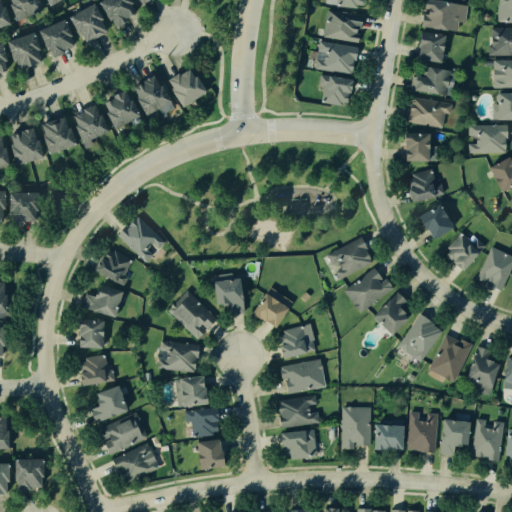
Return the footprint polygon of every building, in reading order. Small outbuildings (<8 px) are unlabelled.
[(0,0),(0,27),(8,26),(2,0),(0,0)] [(2,0),(33,0),(38,8),(10,18),(2,0)] [(62,12),(84,0),(86,0),(102,28),(79,41),(62,12)] [(93,0),(126,0),(133,11),(109,25),(93,0)] [(483,0),(511,0),(511,22),(482,22),(483,0)] [(421,2),(457,4),(451,32),(417,26),(421,2)] [(319,6),(362,14),(358,47),(313,37),(319,6)] [(32,26),(57,15),(70,43),(45,55),(32,26)] [(485,26),(511,26),(511,54),(487,54),(485,26)] [(1,38),(27,30),(37,62),(11,70),(1,38)] [(412,33),(440,37),(435,61),(409,56),(412,33)] [(0,73),(9,71),(1,42),(0,42),(0,73)] [(316,45),(356,52),(352,74),(310,66),(316,45)] [(491,60),(511,60),(511,86),(491,85),(491,60)] [(409,63),(447,70),(444,98),(403,91),(409,63)] [(185,64),(203,93),(180,108),(161,79),(185,64)] [(125,84),(141,116),(168,104),(152,71),(125,84)] [(318,75),(352,81),(341,106),(322,103),(318,75)] [(94,96),(108,128),(135,117),(121,84),(94,96)] [(490,91),(511,91),(511,118),(490,118),(490,91)] [(63,110),(77,142),(104,130),(90,98),(63,110)] [(401,98),(443,104),(440,129),(397,121),(401,98)] [(35,124),(47,155),(72,145),(60,114),(35,124)] [(2,132),(12,166),(41,157),(31,123),(2,132)] [(463,125),(504,124),(505,150),(465,152),(463,125)] [(396,133),(423,134),(423,160),(396,160),(396,133)] [(0,166),(8,165),(3,136),(0,136),(0,166)] [(482,168),(506,155),(511,166),(511,183),(498,193),(482,168)] [(400,173),(426,166),(433,189),(404,197),(400,173)] [(5,191),(5,223),(34,224),(34,191),(5,191)] [(413,214),(434,202),(448,228),(426,241),(413,214)] [(135,212),(164,243),(142,260),(113,229),(135,212)] [(329,250),(357,233),(366,248),(361,250),(369,262),(336,281),(330,270),(334,260),(329,250)] [(439,252),(456,234),(477,250),(457,272),(439,252)] [(101,242),(131,261),(123,272),(128,275),(120,285),(87,268),(101,242)] [(488,245),(511,256),(511,264),(498,292),(471,279),(488,245)] [(207,269),(234,265),(241,314),(224,315),(222,302),(211,302),(207,269)] [(342,289),(370,268),(379,278),(382,276),(390,288),(356,313),(342,289)] [(92,283),(117,291),(111,317),(78,308),(83,292),(89,294),(92,283)] [(167,311),(188,292),(214,316),(205,326),(198,320),(188,329),(167,311)] [(246,310),(258,292),(280,307),(268,327),(246,310)] [(369,311),(393,292),(402,300),(395,307),(404,317),(384,333),(369,311)] [(395,346),(417,313),(440,331),(417,366),(395,346)] [(74,319),(97,320),(97,348),(71,345),(74,319)] [(283,329),(308,322),(311,344),(274,351),(272,335),(283,329)] [(425,370),(443,334),(467,345),(450,380),(425,370)] [(159,336),(195,341),(191,370),(155,364),(159,336)] [(474,348),(484,350),(482,356),(493,363),(487,387),(460,378),(473,349),(474,348)] [(77,356),(97,352),(105,371),(94,377),(78,368),(74,367),(77,356)] [(501,355),(511,356),(511,390),(495,387),(501,355)] [(277,363),(314,356),(321,385),(281,391),(277,363)] [(173,377),(197,373),(201,400),(174,404),(173,377)] [(88,394),(111,385),(125,408),(90,423),(84,411),(92,407),(88,400),(88,394)] [(273,398),(311,394),(316,423),(276,427),(273,398)] [(338,406),(367,406),(364,444),(351,444),(350,449),(338,448),(338,406)] [(186,411),(210,407),(216,430),(188,434),(186,411)] [(406,410),(434,413),(431,452),(403,450),(406,410)] [(439,415),(465,418),(461,444),(449,443),(448,452),(435,451),(439,415)] [(96,433),(129,416),(143,438),(106,455),(96,433)] [(0,417),(0,448),(7,449),(8,418),(0,417)] [(369,418),(397,418),(396,449),(367,448),(369,418)] [(471,419),(500,423),(494,461),(466,455),(471,419)] [(272,435),(300,430),(302,454),(282,459),(272,435)] [(505,431),(511,431),(511,461),(501,461),(505,431)] [(192,440),(214,437),(218,464),(192,469),(192,440)] [(110,460),(146,443),(154,462),(151,475),(128,473),(120,484),(110,460)] [(7,457),(8,487),(39,486),(37,456),(7,457)] [(8,463),(0,463),(0,493),(9,493),(8,463)]
